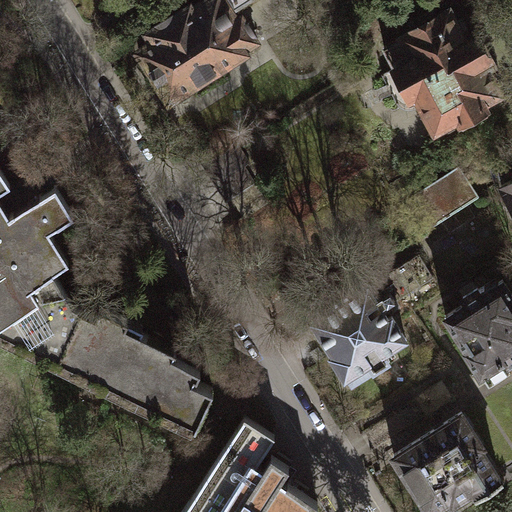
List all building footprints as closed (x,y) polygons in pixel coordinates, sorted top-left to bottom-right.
[(129,49),(166,106),(177,98),(182,98),(187,95),(188,91),(225,68),(231,68),(239,63),(239,59),(250,52),(248,49),(261,41),(241,10),(230,17),(224,8),(231,3),(229,0),(193,0),(191,2),(189,0),(185,0),(139,30),(145,39),(129,49)] [(413,30),(383,46),(398,73),(396,78),(398,84),(401,88),(407,90),(410,95),(415,92),(434,128),(456,116),(459,121),(484,107),(482,102),(500,93),(496,86),(503,82),(494,65),(487,68),(483,61),(490,57),(479,36),(467,42),(448,8),(436,15),(432,8),(408,21),(413,30)] [(228,129),(200,147),(208,160),(236,142),(228,129)] [(249,162),(236,142),(208,160),(244,216),(267,202),(244,165),(249,162)] [(0,335),(194,426),(214,386),(194,376),(199,365),(173,352),(175,346),(141,329),(143,324),(102,304),(96,311),(75,300),(54,269),(68,258),(51,227),(74,213),(68,200),(57,186),(11,215),(0,198),(0,191),(11,185),(0,168),(0,335)] [(436,222),(476,196),(458,169),(418,194),(436,222)] [(511,178),(501,184),(511,204),(511,178)] [(418,253),(383,276),(391,289),(395,296),(397,298),(432,276),(418,253)] [(466,301),(444,316),(466,349),(464,351),(479,374),(481,373),(485,378),(511,359),(511,294),(501,279),(497,281),(495,278),(479,290),(477,287),(463,296),(466,301)] [(333,306),(312,319),(332,352),(330,354),(344,376),(369,361),(373,368),(389,358),(384,350),(405,336),(392,314),(388,317),(381,305),(395,296),(391,289),(376,298),(367,284),(349,295),(347,292),(331,302),(333,306)] [(481,443),(461,411),(392,454),(428,511),(442,511),(457,503),(454,499),(471,488),(473,491),(478,494),(483,493),(497,484),(499,479),(497,474),(479,445),(481,443)] [(274,434),(244,415),(181,511),(309,511),(317,501),(281,478),(289,465),(272,453),(263,466),(256,461),(274,434)]
